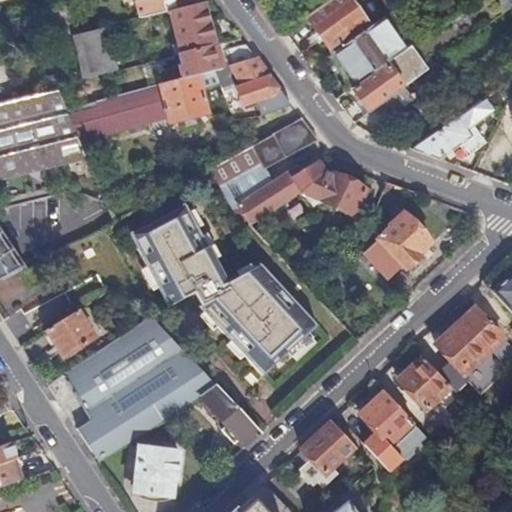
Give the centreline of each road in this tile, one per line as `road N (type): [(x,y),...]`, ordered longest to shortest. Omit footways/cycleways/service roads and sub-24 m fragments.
road 1 (residential): [(200,511),(511,225)]
road 2 (residential): [(231,0),(349,150),(511,208)]
